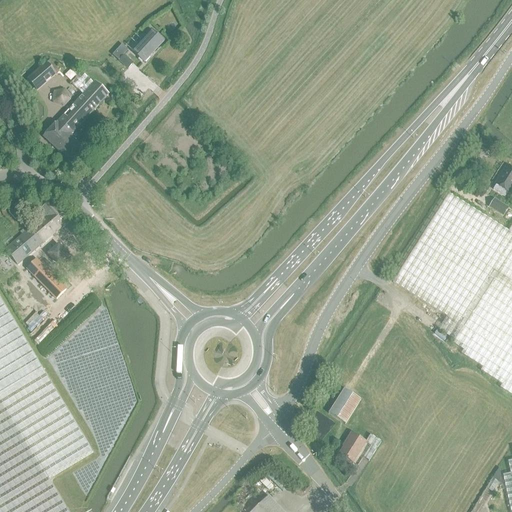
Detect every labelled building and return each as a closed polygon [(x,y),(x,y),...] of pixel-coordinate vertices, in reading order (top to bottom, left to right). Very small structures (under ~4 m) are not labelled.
[(152,55),(163,43),(150,31),(131,52),(144,64),(144,63),(144,62),(151,54),(152,55)] [(128,70),(133,65),(123,56),(119,62),(128,70)] [(36,92),(55,76),(46,64),(27,81),(36,92)] [(70,137),(74,132),(107,96),(94,84),(94,85),(82,73),(71,85),(83,96),(61,119),(57,124),(57,123),(43,138),(71,165),(84,150),(70,137)] [(54,93),(53,103),(64,108),(71,99),(65,89),(54,93)] [(511,188),(511,170),(507,167),(495,185),(496,186),(493,190),(505,197),(508,193),(508,194),(511,188)] [(503,216),(508,209),(494,201),(490,208),(503,216)] [(23,235),(4,252),(18,266),(29,257),(68,223),(51,203),(39,213),(43,218),(25,234),(24,233),(22,234),(23,234),(23,235)] [(16,221),(23,214),(17,207),(9,214),(16,221)] [(32,260),(24,267),(54,296),(61,287),(32,260)] [(24,273),(23,274),(39,291),(43,287),(35,279),(27,270),(24,273)] [(0,511),(69,511),(49,477),(90,452),(0,301),(0,511)] [(437,331),(434,335),(444,342),(447,338),(437,331)] [(345,425),(361,401),(344,390),(328,414),(345,425)] [(353,464),(365,444),(351,435),(344,446),(345,446),(340,455),(353,464)] [(370,435),(365,443),(371,447),(364,459),(369,461),(381,442),(370,435)] [(497,469),(491,478),(501,485),(497,469)] [(486,489),(492,492),(497,483),(492,479),(486,489)] [(282,511),(268,497),(252,511),(282,511)]
